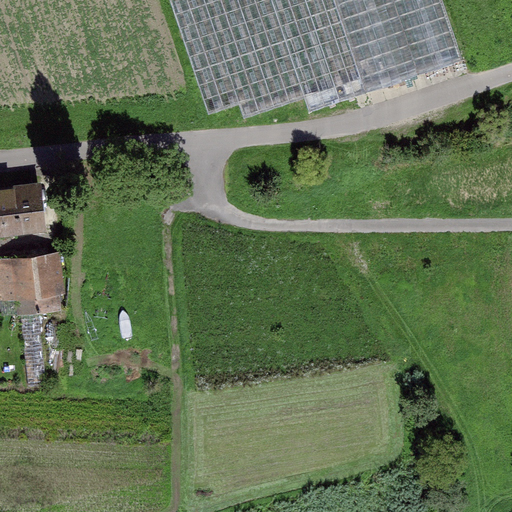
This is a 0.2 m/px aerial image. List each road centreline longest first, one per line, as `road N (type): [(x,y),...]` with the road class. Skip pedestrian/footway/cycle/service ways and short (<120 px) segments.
road 1 (residential): [(0,155),(368,119),(511,67)]
road 2 (track): [(212,182),(190,204),(189,370),(179,391),(187,511)]
road 3 (track): [(342,223),(388,313),(465,431),(479,499)]
